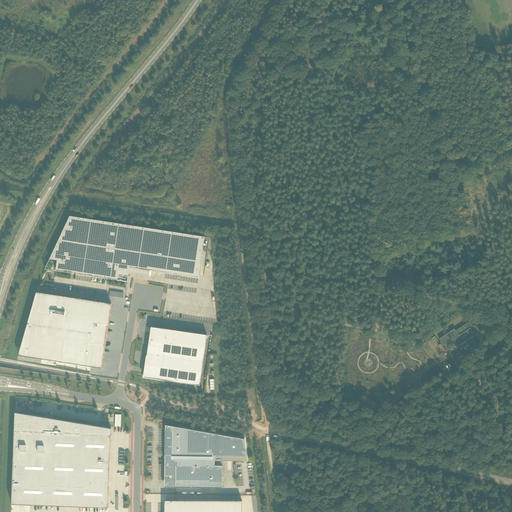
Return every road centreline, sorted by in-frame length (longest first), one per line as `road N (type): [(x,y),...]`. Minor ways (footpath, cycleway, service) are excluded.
road 1 (track): [(228,96),(277,511)]
road 2 (primary): [(0,312),(26,239),(84,140)]
road 3 (primary): [(197,0),(84,140)]
road 4 (unclassified): [(63,393),(134,409),(137,511)]
road 5 (unclassified): [(511,482),(345,446)]
road 6 (primary): [(84,140),(40,195),(0,278)]
road 7 (unknown): [(142,486),(240,490),(240,463)]
road 8 (unclassified): [(345,446),(445,373)]
